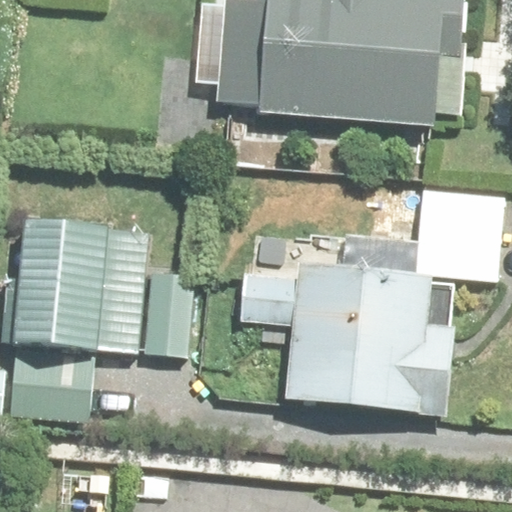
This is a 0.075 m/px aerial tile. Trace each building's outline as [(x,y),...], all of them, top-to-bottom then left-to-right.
[(480,0),(272,0),(272,9),(208,4),(199,117),(470,138),(480,0)] [(509,205),(427,197),(420,282),(502,290),(509,205)] [(33,236),(28,355),(26,387),(100,391),(102,358),(196,363),(200,279),(150,276),(152,242),(33,236)] [(304,272),(306,252),(255,247),(247,328),(300,334),(292,407),(457,424),(466,339),(432,335),(437,286),(304,272)] [(17,373),(0,371),(0,417),(13,418),(17,373)]
